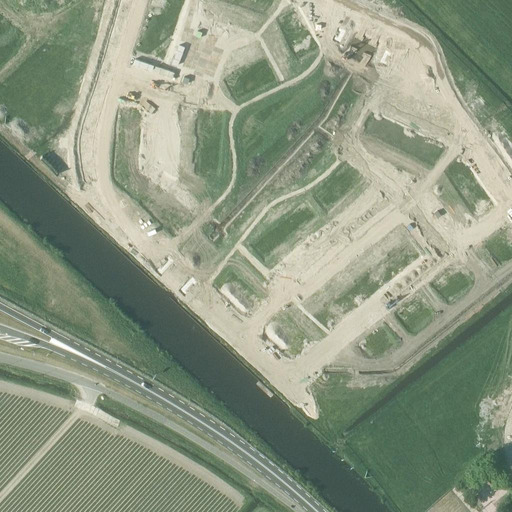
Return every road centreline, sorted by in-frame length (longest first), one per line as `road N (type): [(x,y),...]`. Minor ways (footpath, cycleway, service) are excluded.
road 1 (residential): [(457,246),(297,383),(99,196),(88,138),(130,0)]
road 2 (secondary): [(317,511),(237,450),(99,363)]
road 3 (residential): [(511,192),(430,51),(375,19)]
